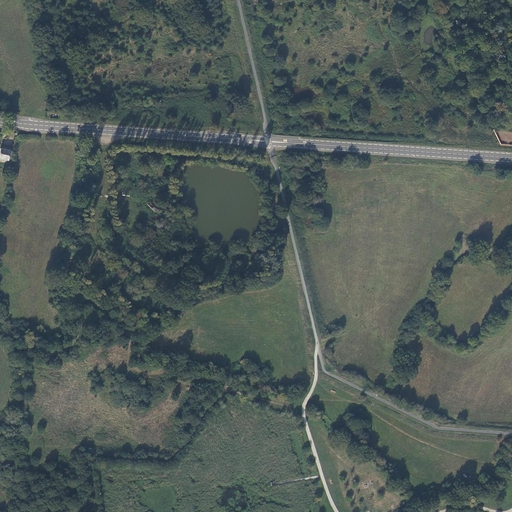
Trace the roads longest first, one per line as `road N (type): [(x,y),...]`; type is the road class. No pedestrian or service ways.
road 1 (secondary): [(511,157),(0,121)]
road 2 (track): [(307,398),(357,404),(455,456),(496,468)]
